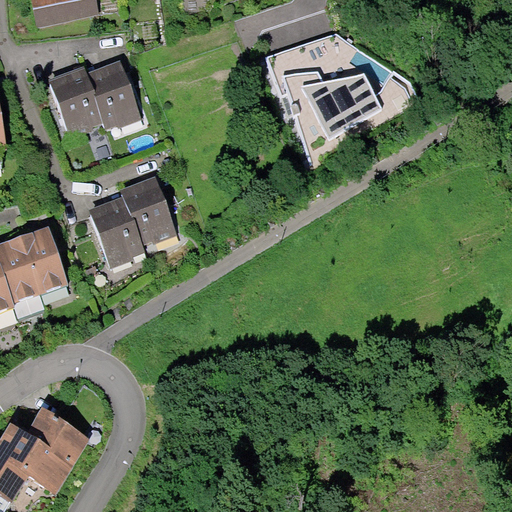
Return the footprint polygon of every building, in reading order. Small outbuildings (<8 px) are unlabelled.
[(121,60),(86,73),(103,122),(106,130),(118,126),(119,128),(142,120),(121,60)] [(86,73),(84,67),(49,79),(70,138),(93,129),(92,126),(103,122),(86,73)] [(134,219),(145,248),(178,235),(156,176),(120,189),(123,197),(132,220),(134,219)] [(123,197),(89,209),(111,270),(148,257),(145,248),(134,219),(132,220),(123,197)] [(49,226),(21,236),(40,294),(69,284),(49,226)] [(0,261),(14,302),(40,294),(21,236),(0,242),(0,261)] [(0,261),(0,313),(16,308),(14,302),(0,261)] [(11,420),(1,436),(66,478),(90,437),(42,405),(29,429),(11,420)] [(0,436),(0,493),(12,501),(29,475),(55,494),(66,478),(1,436),(0,436)]
